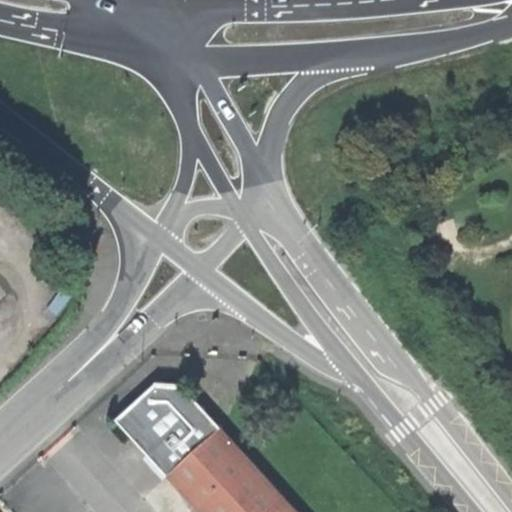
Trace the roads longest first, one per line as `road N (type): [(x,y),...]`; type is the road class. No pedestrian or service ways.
road 1 (secondary): [(511,502),(304,251)]
road 2 (tertiary): [(432,0),(148,2)]
road 3 (secondary): [(0,120),(158,240)]
road 4 (tertiary): [(174,52),(260,59),(370,53)]
road 5 (secondary): [(245,219),(354,374)]
road 6 (secondary): [(202,272),(302,349),(354,374)]
road 7 (tertiary): [(264,179),(274,130),(297,90),(370,53)]
road 8 (tertiary): [(0,20),(174,52)]
road 9 (secondary): [(354,374),(461,511)]
road 10 (secondary): [(264,179),(222,102),(174,52)]
road 11 (unclassified): [(86,363),(202,272)]
road 12 (tertiary): [(370,53),(511,25)]
road 13 (unclassified): [(158,240),(86,363)]
